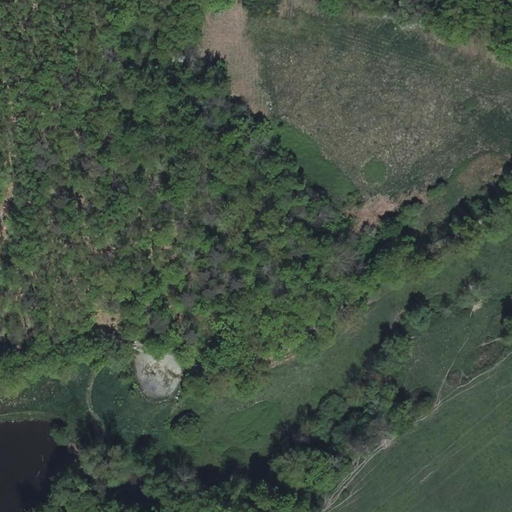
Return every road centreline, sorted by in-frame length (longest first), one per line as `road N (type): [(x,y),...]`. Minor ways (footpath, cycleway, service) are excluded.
road 1 (track): [(511,187),(390,264),(346,306),(283,346),(189,359),(133,346)]
road 2 (track): [(133,346),(108,337),(0,374)]
